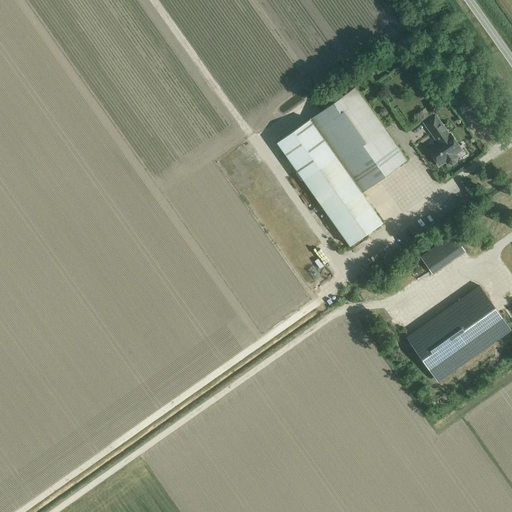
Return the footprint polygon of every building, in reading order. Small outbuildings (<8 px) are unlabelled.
[(311,119),(290,134),(277,143),(330,218),(337,228),(350,246),(383,223),(361,193),(407,160),(356,89),(312,120),(311,119)] [(449,135),(435,115),(424,123),(439,145),(429,152),(439,166),(446,161),(447,164),(452,165),(456,162),(457,157),(452,151),(459,147),(450,134),(449,135)] [(414,137),(422,131),(417,123),(408,129),(414,137)] [(324,232),(329,230),(324,220),(319,223),(324,232)] [(421,257),(434,273),(466,251),(453,235),(421,257)] [(479,286),(408,336),(439,380),(511,330),(479,286)]
